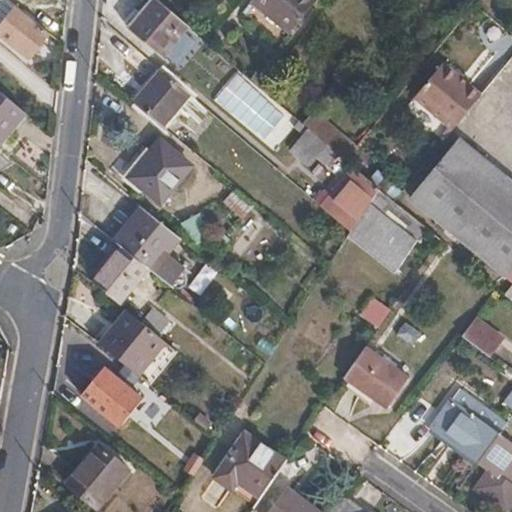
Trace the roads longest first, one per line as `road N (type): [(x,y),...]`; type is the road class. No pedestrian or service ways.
road 1 (residential): [(87,0),(62,225),(20,293)]
road 2 (track): [(194,511),(202,467),(326,288)]
road 3 (residential): [(20,293),(40,319),(8,511)]
